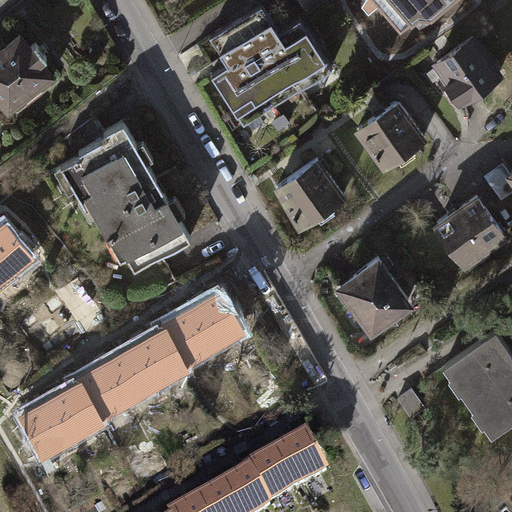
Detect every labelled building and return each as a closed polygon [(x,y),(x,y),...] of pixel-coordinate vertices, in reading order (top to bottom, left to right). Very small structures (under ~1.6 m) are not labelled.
[(372,0),(403,34),(417,22),(432,24),(461,0),(372,0)] [(226,61),(210,71),(242,122),(332,66),(300,15),(278,28),(261,1),(209,34),(226,61)] [(28,45),(19,33),(0,47),(0,98),(6,106),(49,73),(40,61),(47,55),(35,40),(28,45)] [(450,79),(446,82),(457,97),(461,94),(464,99),(499,72),(471,35),(437,61),(450,79)] [(394,98),(354,126),(380,164),(420,135),(394,98)] [(154,176),(123,119),(102,130),(104,134),(77,149),(79,153),(60,164),(79,198),(85,195),(109,238),(115,234),(133,268),(189,237),(162,189),(154,176)] [(339,193),(313,156),(272,184),(296,224),(339,193)] [(174,164),(154,176),(162,189),(182,178),(174,164)] [(476,194),(436,222),(463,260),(503,231),(476,194)] [(4,220),(0,223),(0,269),(4,274),(30,252),(4,220)] [(340,281),(338,291),(352,310),(359,305),(373,324),(409,298),(377,255),(340,281)] [(221,289),(191,307),(211,342),(241,324),(221,289)] [(183,358),(211,342),(191,307),(162,323),(164,326),(183,358)] [(164,326),(136,343),(156,377),(184,360),(183,358),(164,326)] [(511,357),(491,327),(440,363),(487,431),(511,413),(511,357)] [(136,343),(107,360),(127,394),(156,377),(136,343)] [(98,411),(127,394),(107,360),(78,377),(80,379),(98,411)] [(80,379),(51,396),(71,431),(100,414),(98,411),(80,379)] [(401,393),(411,413),(425,407),(414,386),(401,393)] [(43,448),(71,431),(51,396),(22,413),(43,448)] [(304,434),(274,450),(295,486),(325,470),(304,434)] [(265,503),(295,486),(274,450),(245,466),(247,471),(265,503)] [(247,471),(223,484),(238,511),(253,511),(266,505),(265,503),(247,471)] [(238,511),(223,484),(196,498),(203,511),(238,511)] [(203,511),(196,498),(171,511),(203,511)]
